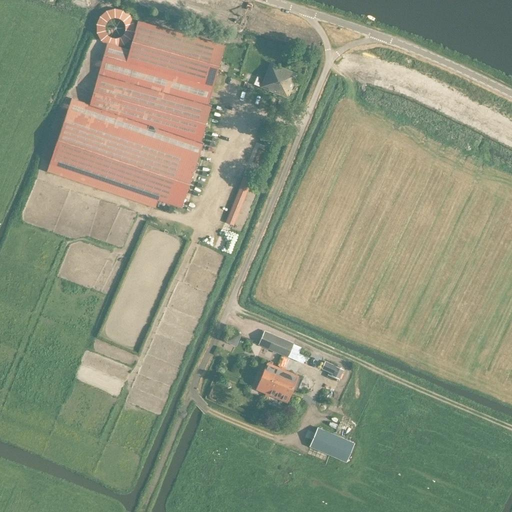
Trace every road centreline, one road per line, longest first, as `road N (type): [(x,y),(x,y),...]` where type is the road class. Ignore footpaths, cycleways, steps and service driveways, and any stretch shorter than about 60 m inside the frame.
road 1 (unclassified): [(215,337),(328,61)]
road 2 (track): [(142,511),(215,337)]
road 3 (track): [(312,412),(292,440),(278,439),(206,409),(191,390)]
road 4 (tertiary): [(511,95),(379,36)]
